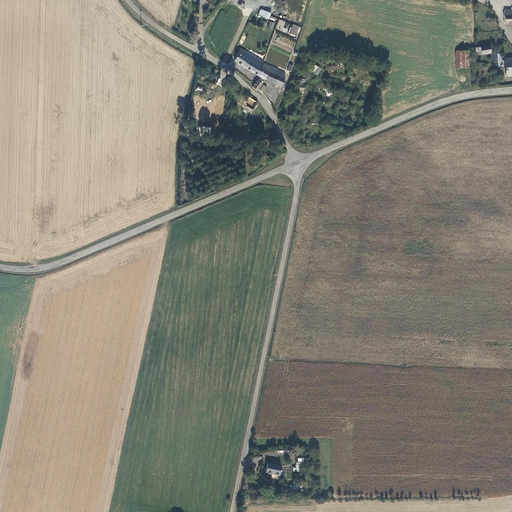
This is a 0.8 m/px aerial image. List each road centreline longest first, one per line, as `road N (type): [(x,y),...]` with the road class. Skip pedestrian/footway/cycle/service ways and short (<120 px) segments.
road 1 (unclassified): [(232,511),(295,163)]
road 2 (tertiary): [(0,266),(45,267),(295,163)]
road 3 (unclassified): [(295,163),(254,93),(126,0)]
road 4 (tertiary): [(295,163),(433,105),(511,90)]
